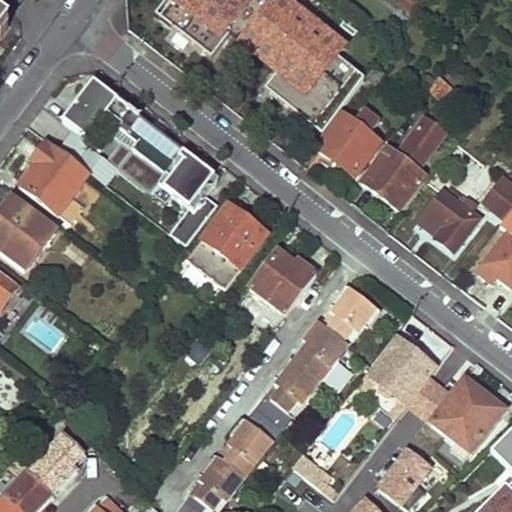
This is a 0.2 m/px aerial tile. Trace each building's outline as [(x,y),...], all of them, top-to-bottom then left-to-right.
[(294,0),(228,0),(270,31),(294,0)] [(421,4),(415,0),(406,0),(399,10),(410,19),(421,4)] [(381,80),(374,74),(366,84),(374,90),(381,80)] [(427,95),(434,86),(426,79),(419,87),(427,95)] [(437,82),(434,86),(427,95),(440,104),(450,92),(437,82)] [(150,131),(91,85),(60,124),(72,133),(57,152),(73,164),(88,146),(98,154),(111,138),(132,155),(150,131)] [(342,119),(317,152),(354,180),(379,147),(369,139),(381,124),(364,112),(353,127),(342,119)] [(393,157),(387,152),(360,186),(397,213),(423,180),(416,175),(445,137),(422,120),(393,157)] [(216,185),(150,131),(132,155),(165,180),(158,189),(187,213),(168,237),(185,252),(218,210),(205,199),(216,185)] [(82,176),(43,147),(29,165),(33,169),(18,190),(52,215),(82,176)] [(511,213),(511,187),(503,181),(484,204),(506,222),(511,213)] [(13,199),(0,188),(0,256),(26,274),(54,235),(11,201),(13,199)] [(446,196),(444,195),(423,222),(438,234),(433,240),(453,255),(478,221),(462,208),(465,204),(460,200),(463,196),(452,188),(446,196)] [(255,222),(232,205),(186,264),(224,294),(264,240),(250,229),(255,222)] [(511,291),(511,241),(498,230),(479,255),(488,262),(482,270),(511,292),(511,291)] [(86,257),(70,246),(64,255),(80,266),(86,257)] [(313,279),(280,253),(249,291),(284,319),(313,279)] [(17,291),(0,278),(0,306),(4,310),(17,291)] [(379,316),(351,294),(321,330),(349,352),(379,316)] [(321,387),(349,352),(321,330),(293,364),(321,387)] [(434,372),(398,345),(369,383),(365,380),(357,391),(365,397),(374,387),(399,407),(388,419),(394,424),(434,372)] [(292,423),(321,387),(293,364),(263,400),(292,423)] [(459,393),(445,382),(417,417),(457,449),(450,456),(465,466),(505,415),(466,384),(459,393)] [(272,446),(245,424),(216,460),(243,482),(272,446)] [(511,511),(511,431),(464,481),(487,502),(477,511),(511,511)] [(82,459),(61,439),(0,500),(0,511),(40,511),(76,476),(71,470),(82,459)] [(393,511),(428,475),(405,455),(367,501),(363,498),(349,511),(393,511)] [(323,493),(333,477),(300,457),(290,473),(323,493)] [(207,511),(219,511),(243,482),(216,460),(187,495),(207,511)] [(152,511),(141,501),(130,511),(152,511)] [(115,511),(106,503),(96,511),(115,511)]
